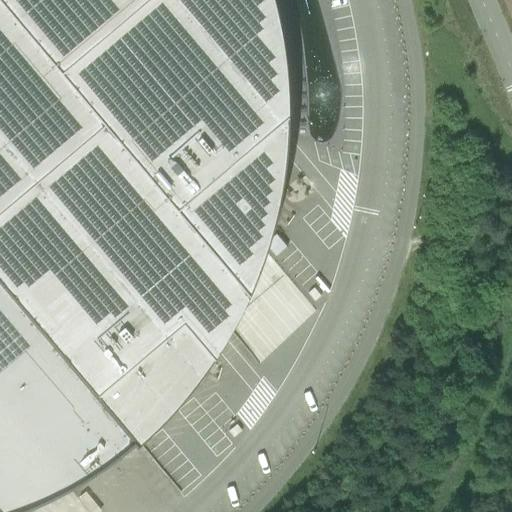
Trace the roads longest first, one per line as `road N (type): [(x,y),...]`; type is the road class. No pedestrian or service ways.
road 1 (unclassified): [(361,0),(374,63),(377,158),(344,303),(268,433),(192,511)]
road 2 (unclassified): [(402,0),(422,105),(392,295),(351,386),(258,511)]
